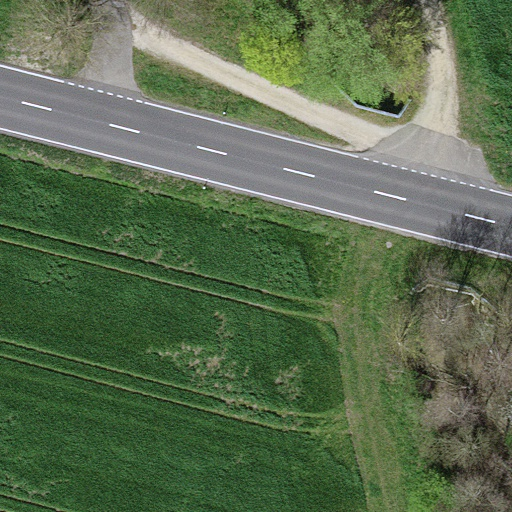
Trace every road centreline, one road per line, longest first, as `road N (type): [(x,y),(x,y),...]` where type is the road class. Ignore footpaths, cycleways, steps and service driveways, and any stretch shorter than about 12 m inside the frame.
road 1 (primary): [(0,96),(511,227)]
road 2 (track): [(109,15),(464,154)]
road 3 (track): [(429,0),(464,154)]
